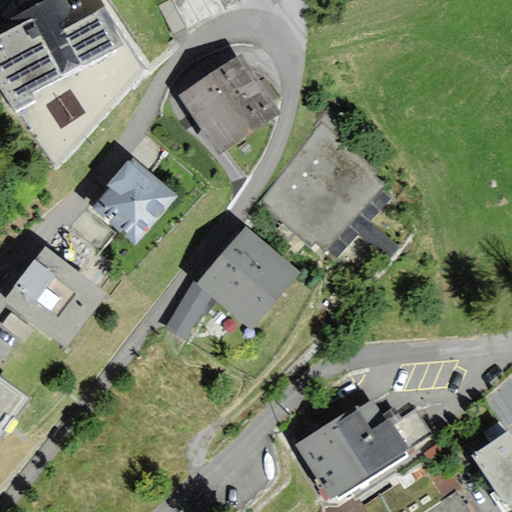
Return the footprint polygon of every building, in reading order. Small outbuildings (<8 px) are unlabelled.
[(91,0),(56,0),(0,33),(0,85),(12,105),(117,43),(91,0)] [(210,78),(185,93),(221,149),(275,115),(238,59),(210,78)] [(382,180),(322,129),(262,198),(297,228),(311,241),(314,237),(325,246),(382,180)] [(112,190),(98,206),(136,239),(173,196),(131,159),(109,184),(114,188),(112,190)] [(295,271),(246,229),(222,258),(202,282),(251,323),(295,271)] [(102,295),(46,253),(25,280),(10,300),(66,343),(102,295)] [(194,284),(167,325),(184,336),(211,296),(194,284)] [(0,429),(22,400),(0,383),(0,429)] [(315,438),(299,448),(311,467),(330,498),(371,472),(406,451),(386,418),(376,401),(315,438)] [(511,437),(510,434),(475,455),(479,462),(507,506),(511,503),(511,437)] [(474,511),(460,490),(440,503),(424,479),(401,494),(396,487),(356,511),(474,511)]
